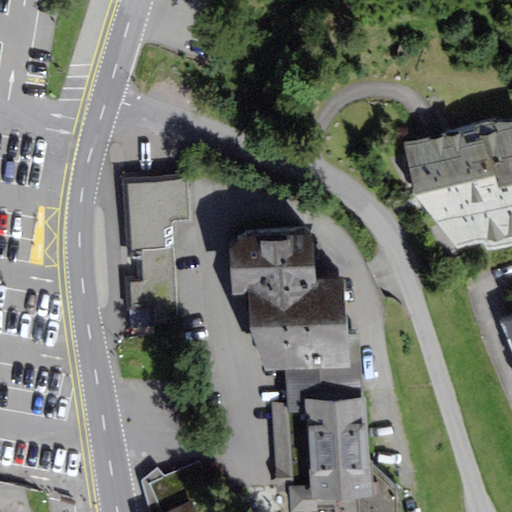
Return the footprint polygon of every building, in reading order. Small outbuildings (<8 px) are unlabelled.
[(511,120),(413,146),(415,180),(466,246),(511,232),(511,120)] [(153,324),(178,322),(173,225),(188,224),(186,181),(128,184),(132,251),(144,250),(146,283),(129,284),(130,308),(152,307),(153,324)] [(300,228),(215,234),(221,317),(249,315),(252,358),(265,357),(277,356),(285,463),(288,493),(349,489),(347,462),(332,266),(303,269),(300,228)] [(511,308),(503,312),(511,337),(511,308)] [(198,462),(147,483),(159,511),(167,511),(186,504),(188,511),(200,511),(216,505),(198,462)] [(349,489),(288,493),(288,511),(395,511),(395,488),(364,462),(347,462),(349,489)]
